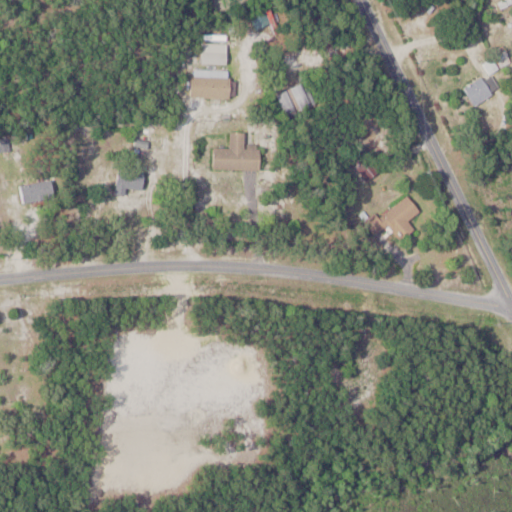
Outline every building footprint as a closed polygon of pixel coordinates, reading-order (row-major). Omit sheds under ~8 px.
[(502,67),(496,58),(485,64),(492,73),(502,67)] [(235,71),(195,71),(195,97),(235,97),(235,71)] [(473,100),(501,94),(498,76),(469,82),(473,100)] [(289,89),(301,114),(321,104),(309,80),(289,89)] [(234,131),(234,147),(216,147),(216,168),(265,168),(265,143),(249,143),(250,131),(234,131)] [(3,151),(12,151),(12,138),(2,139),(3,151)] [(360,166),(370,180),(383,170),(372,157),(360,166)] [(148,167),(120,167),(120,194),(129,194),(129,188),(148,188),(148,167)] [(56,179),(22,185),(25,203),(59,197),(56,179)] [(423,210),(412,194),(382,216),(400,242),(418,229),(411,219),(423,210)]
